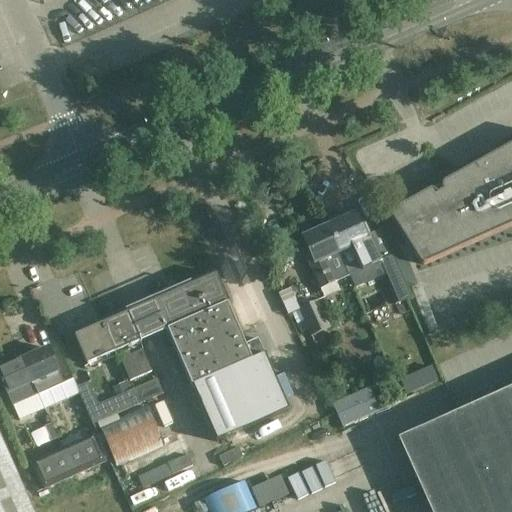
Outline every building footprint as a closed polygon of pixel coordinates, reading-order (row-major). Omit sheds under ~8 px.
[(511,145),(394,211),(393,212),(392,213),(391,214),(391,215),(391,217),(391,218),(391,219),(392,221),(392,222),(417,261),(418,262),(418,263),(419,264),(420,265),(421,266),(423,266),(424,266),(425,266),(426,265),(511,227),(511,145)] [(355,214),(327,226),(350,276),(382,261),(371,238),(367,229),(363,231),(360,225),(355,214)] [(327,226),(300,239),(305,250),(307,256),(303,258),(318,290),(333,283),(350,276),(327,226)] [(215,276),(128,313),(141,342),(166,331),(191,388),(192,387),(217,443),(289,411),(257,340),(244,346),(226,305),(228,304),(215,276)] [(316,303),(299,310),(311,338),(328,330),(316,303)] [(141,342),(128,313),(101,325),(101,326),(113,355),(114,354),(117,361),(121,359),(131,382),(152,373),(142,350),(129,355),(127,349),(141,342)] [(113,355),(101,326),(74,338),(87,366),(113,355)] [(23,361),(38,395),(63,384),(58,373),(59,372),(48,349),(23,361)] [(13,406),(38,395),(23,361),(0,370),(0,380),(7,396),(8,396),(13,406)] [(430,363),(398,378),(405,395),(438,381),(430,363)] [(67,400),(79,395),(80,394),(77,388),(73,380),(61,386),(67,400)] [(130,392),(137,407),(163,396),(157,381),(130,392)] [(137,407),(130,392),(99,405),(88,382),(77,388),(80,394),(79,395),(86,411),(93,426),(97,424),(98,427),(116,468),(163,448),(145,407),(119,418),(117,415),(137,407)] [(511,511),(511,389),(452,417),(494,511),(511,511)] [(341,428),(378,412),(368,390),(331,406),(341,428)] [(30,433),(36,446),(51,440),(45,426),(30,433)] [(94,434),(62,448),(75,477),(106,463),(94,434)] [(30,511),(0,442),(0,511),(30,511)] [(38,493),(75,477),(62,448),(30,462),(32,467),(27,469),(38,493)] [(243,459),(238,448),(219,458),(224,468),(243,459)] [(188,456),(168,465),(172,476),(193,467),(188,456)] [(243,484),(203,502),(207,511),(252,511),(255,511),(243,484)]
